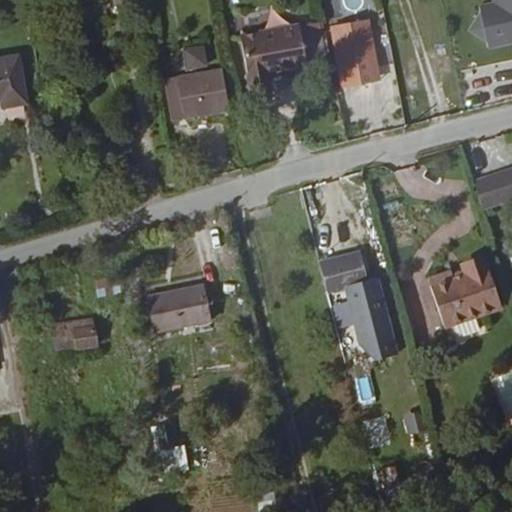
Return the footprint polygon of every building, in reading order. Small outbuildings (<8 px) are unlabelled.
[(511,0),(495,0),(496,3),(481,6),(482,13),(471,30),(488,41),(490,48),(511,43),(511,0)] [(302,30),(309,70),(333,66),(326,26),(302,30)] [(271,76),(309,70),(302,30),(243,41),(251,85),(270,82),(271,76)] [(338,54),(374,48),(373,40),(336,47),(338,54)] [(183,48),(187,71),(209,68),(205,45),(183,48)] [(382,90),(374,48),(338,54),(345,96),(373,92),(382,90)] [(20,72),(0,73),(0,113),(1,113),(2,121),(25,118),(20,72)] [(178,127),(233,116),(224,73),(171,84),(178,127)] [(373,92),(375,105),(384,104),(382,90),(373,92)] [(375,105),(373,92),(345,96),(347,110),(375,105)] [(511,196),(511,169),(511,168),(478,178),(486,205),(511,196)] [(334,252),(333,221),(317,221),(317,252),(334,252)] [(465,266),(488,258),(487,254),(464,262),(465,266)] [(365,256),(325,266),(332,294),(351,289),(372,284),(371,283),(365,256)] [(503,306),(488,258),(465,266),(468,272),(454,276),(454,271),(431,278),(448,326),(503,306)] [(98,298),(112,296),(110,278),(95,280),(98,298)] [(372,284),(351,289),(366,349),(380,362),(402,356),(382,280),(371,283),(372,284)] [(220,332),(213,297),(155,308),(161,343),(220,332)] [(102,329),(99,318),(85,321),(86,331),(102,329)] [(106,349),(102,329),(86,331),(82,332),(81,321),(62,325),(66,352),(86,349),(87,353),(91,352),(106,349)] [(426,412),(406,414),(413,478),(434,476),(426,412)] [(152,428),(158,453),(176,448),(171,424),(152,428)]
